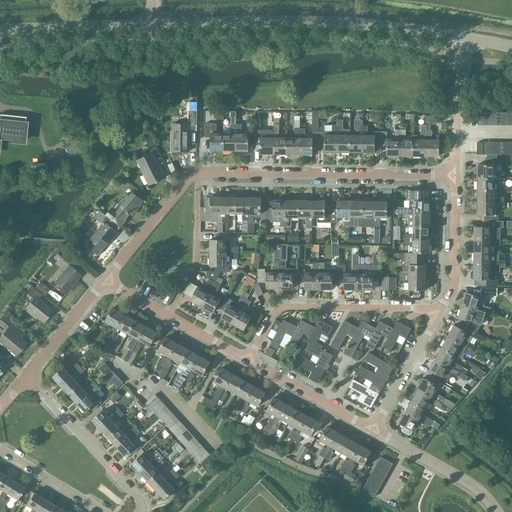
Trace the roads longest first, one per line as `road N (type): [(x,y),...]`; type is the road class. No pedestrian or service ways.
road 1 (residential): [(106,279),(195,173),(455,174)]
road 2 (tertiary): [(467,38),(342,23),(152,25)]
road 3 (residential): [(437,314),(420,307),(279,309),(247,361)]
road 4 (residential): [(139,511),(137,499),(26,375)]
road 5 (residential): [(106,279),(247,361)]
road 6 (tertiary): [(152,25),(0,30)]
road 7 (residential): [(496,511),(464,480),(372,430)]
road 8 (residential): [(437,314),(454,282),(455,174)]
road 9 (residential): [(247,361),(372,430)]
road 10 (residential): [(455,174),(456,84),(467,38)]
road 11 (residential): [(372,430),(437,314)]
road 12 (residential): [(26,375),(106,279)]
